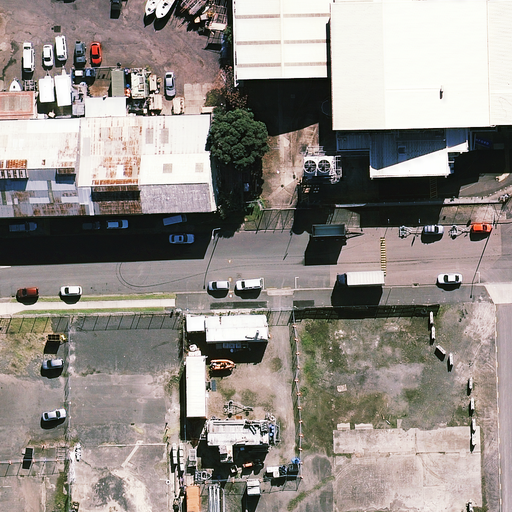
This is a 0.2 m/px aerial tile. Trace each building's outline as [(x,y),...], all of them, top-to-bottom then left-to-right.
[(335,72),(333,0),(244,0),(246,74),(335,72)] [(511,0),(333,0),(335,72),(336,119),(511,115),(511,0)] [(46,78),(0,78),(0,112),(46,111),(46,78)] [(101,110),(0,112),(0,206),(103,204),(101,110)] [(221,148),(152,149),(153,204),(222,203),(221,148)]
